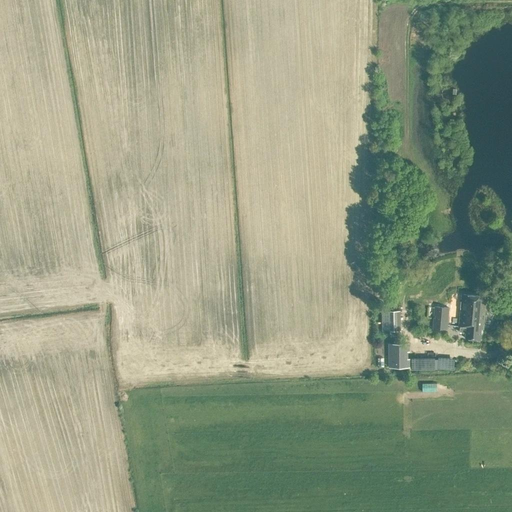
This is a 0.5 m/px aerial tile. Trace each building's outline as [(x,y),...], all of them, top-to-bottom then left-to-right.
[(481,328),(483,328),(486,296),(462,294),(459,326),(466,327),(465,339),(480,340),(481,328)] [(433,328),(447,330),(449,308),(434,307),(434,315),(435,316),(435,319),(434,319),(433,328)] [(390,331),(400,331),(400,310),(390,311),(390,331)] [(388,344),(388,367),(410,367),(410,359),(407,359),(407,352),(409,352),(409,344),(388,344)] [(434,357),(411,358),(412,368),(434,367),(434,357)]
